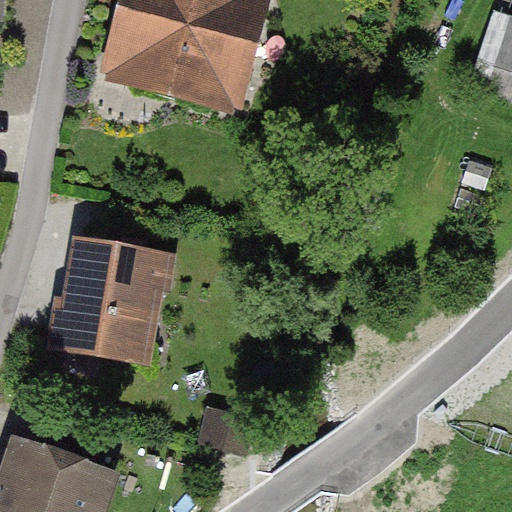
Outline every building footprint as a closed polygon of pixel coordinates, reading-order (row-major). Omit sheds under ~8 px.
[(139,0),(125,57),(133,73),(239,102),(247,74),(234,71),(253,0),(139,0)] [(511,46),(496,91),(511,96),(511,46)] [(74,305),(64,303),(57,347),(134,360),(141,320),(152,322),(162,262),(83,248),(74,305)] [(253,421),(215,411),(208,440),(246,450),(253,421)] [(20,451),(0,509),(0,511),(101,511),(112,483),(20,451)]
